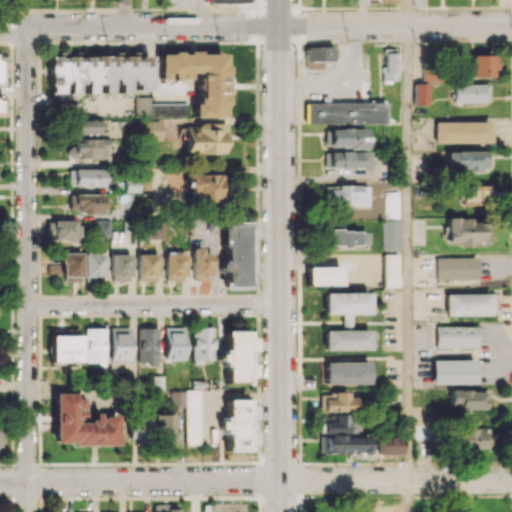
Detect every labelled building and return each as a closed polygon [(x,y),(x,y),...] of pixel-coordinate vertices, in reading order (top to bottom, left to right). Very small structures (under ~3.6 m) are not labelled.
[(304,69),(321,69),(321,59),(332,59),(332,47),(305,46),(304,69)] [(382,80),(397,80),(397,53),(382,52),(382,80)] [(157,79),(157,54),(221,54),(221,117),(191,117),(191,79),(157,79)] [(491,77),(491,69),(497,69),(497,55),(470,54),(470,77),(491,77)] [(147,56),(47,56),(47,92),(63,93),(63,81),(68,81),(68,97),(77,97),(78,83),(85,83),(85,93),(95,93),(95,84),(101,84),(101,93),(111,93),(111,83),(119,83),(118,93),(128,93),(128,82),(135,82),(135,89),(147,89),(147,56)] [(421,68),(422,82),(439,81),(439,67),(421,68)] [(427,83),(413,83),(413,105),(426,105),(427,83)] [(453,102),(487,103),(487,84),(453,83),(453,102)] [(149,115),(149,117),(187,117),(187,104),(148,103),(148,97),(134,97),(134,115),(149,115)] [(305,104),(305,123),(384,121),(383,102),(305,104)] [(97,133),(97,120),(73,120),(73,134),(97,133)] [(160,140),(160,121),(139,120),(139,139),(160,140)] [(488,142),(488,121),(433,122),(433,143),(488,142)] [(184,153),(221,154),(221,143),(226,143),(226,123),(195,123),(194,131),(184,131),(184,153)] [(364,147),(363,128),(323,129),(323,148),(364,147)] [(105,139),(72,138),(72,147),(66,147),(66,158),(105,158),(105,139)] [(368,167),(368,150),(324,152),(324,168),(368,167)] [(446,151),(447,171),(486,170),(485,151),(446,151)] [(102,168),(67,169),(67,187),(102,186),(102,168)] [(194,192),(193,201),(217,202),(218,174),(187,173),(186,192),(194,192)] [(368,206),(367,185),(324,186),(324,204),(353,204),(353,206),(368,206)] [(462,205),(488,204),(487,185),(462,185),(462,205)] [(384,217),(398,217),(398,191),(383,191),(384,217)] [(100,194),(68,194),(68,211),(100,212),(100,194)] [(487,245),(487,222),(470,222),(470,218),(446,218),(446,242),(456,242),(456,245),(487,245)] [(108,219),(95,220),(95,235),(108,235),(108,219)] [(380,220),(381,249),(400,249),(399,220),(380,220)] [(46,241),(77,241),(77,221),(45,221),(46,241)] [(327,245),(364,246),(365,231),(327,230),(327,245)] [(210,253),(200,254),(200,248),(190,248),(190,279),(210,279),(210,253)] [(80,253),(60,253),(60,282),(80,282),(80,253)] [(82,278),(103,278),(103,254),(82,253),(82,278)] [(110,281),(129,280),(129,253),(109,254),(110,281)] [(163,253),(163,280),(183,280),(183,254),(163,253)] [(135,280),(156,280),(156,254),(136,254),(135,280)] [(383,286),(398,286),(398,254),(382,254),(383,286)] [(476,257),(435,257),(435,279),(476,279),(476,257)] [(305,286),(340,286),(340,267),(306,266),(305,286)] [(349,314),(368,314),(368,293),(323,292),(323,314),(340,314),(340,323),(349,323),(349,314)] [(489,315),(489,293),(444,294),(444,315),(489,315)] [(211,326),(190,327),(191,360),(212,359),(211,326)] [(434,347),(475,348),(475,326),(434,326),(434,347)] [(105,328),(84,327),(83,362),(104,362),(105,328)] [(109,359),(129,359),(129,327),(110,327),(109,359)] [(137,363),(157,363),(156,327),(137,328),(137,363)] [(164,360),(184,359),(183,327),(164,327),(164,360)] [(49,335),(49,363),(79,362),(78,329),(60,329),(60,335),(49,335)] [(367,350),(368,330),(323,329),(323,349),(367,350)] [(223,382),(246,383),(247,377),(252,377),(252,364),(246,364),(246,351),(252,351),(252,338),(246,338),(246,331),(224,330),(223,382)] [(473,359),(430,360),(430,384),(474,383),(473,359)] [(367,362),(324,362),(324,384),(367,383),(367,362)] [(184,444),(198,444),(198,390),(169,390),(169,406),(184,406),(184,444)] [(487,408),(487,391),(448,391),(448,408),(487,408)] [(116,444),(116,415),(92,415),(92,420),(81,420),(81,393),(53,394),(53,444),(116,444)] [(347,393),(319,393),(319,411),(357,412),(358,397),(347,397),(347,393)] [(224,400),(224,420),(222,420),(222,450),(245,450),(245,418),(250,418),(250,399),(224,400)] [(154,440),(176,439),(175,413),(153,414),(154,440)] [(354,434),(355,415),(328,414),(328,421),(319,421),(319,433),(354,434)] [(128,415),(127,438),(147,439),(148,416),(128,415)] [(486,427),(453,428),(454,449),(487,448),(486,427)] [(368,453),(367,435),(323,436),(324,454),(368,453)] [(377,454),(399,454),(399,436),(376,436),(377,454)] [(402,511),(403,502),(345,502),(344,511),(402,511)]
